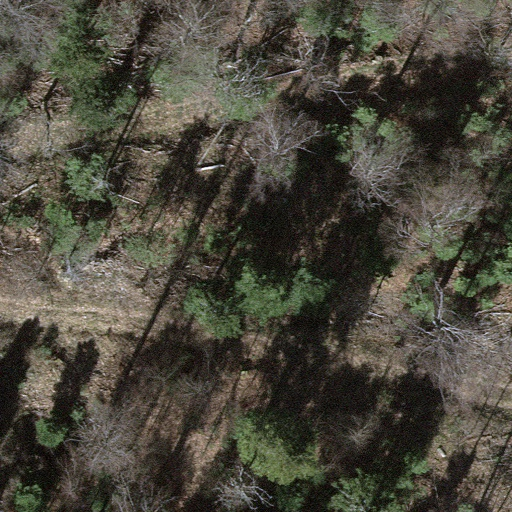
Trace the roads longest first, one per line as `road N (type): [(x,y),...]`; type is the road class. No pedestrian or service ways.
road 1 (track): [(511,402),(46,304),(0,302)]
road 2 (track): [(511,58),(0,148)]
